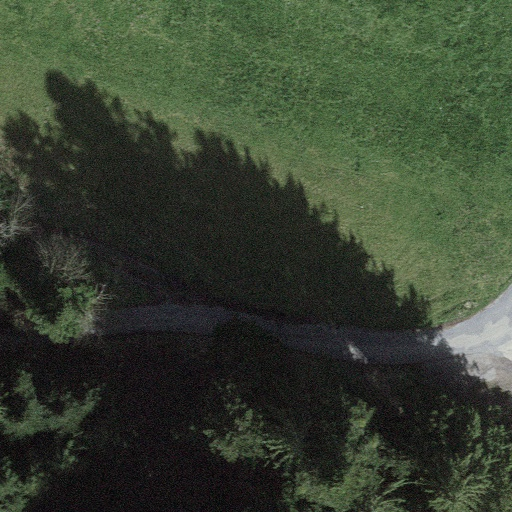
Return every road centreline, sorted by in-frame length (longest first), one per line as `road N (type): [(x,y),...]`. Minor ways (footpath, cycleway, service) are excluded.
road 1 (unclassified): [(511,340),(376,348),(152,318),(0,340)]
road 2 (track): [(223,322),(0,247)]
